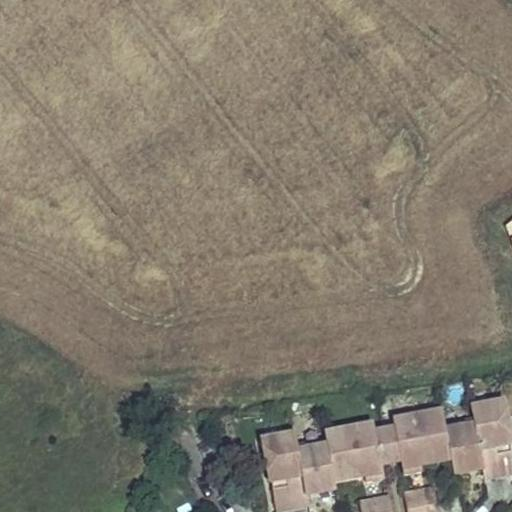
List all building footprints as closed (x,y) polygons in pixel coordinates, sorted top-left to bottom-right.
[(511,475),(511,452),(502,404),(470,409),(473,427),(445,432),(441,413),(392,423),(393,429),(399,461),(400,462),(401,470),(450,461),(453,478),(468,475),(467,474),(466,468),(480,466),(481,471),(483,481),(484,481),(511,475)] [(382,474),(381,466),(375,432),(374,427),(324,436),(326,447),(296,453),(294,436),(293,436),(263,441),(275,511),(276,511),(306,506),(305,497),(304,491),(317,489),(317,495),(331,492),(335,492),(333,483),(382,474)] [(399,461),(393,429),(375,432),(381,466),(400,462),(399,461)] [(439,511),(436,498),(435,489),(403,495),(406,511),(439,511)] [(392,511),(390,498),(359,504),(360,511),(392,511)] [(316,506),(316,511),(334,511),(333,503),(316,506)]
